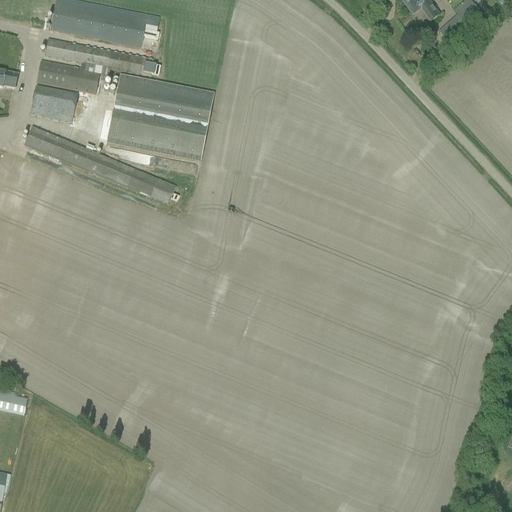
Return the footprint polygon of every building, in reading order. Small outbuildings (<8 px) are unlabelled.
[(61,0),(55,0),(49,32),(140,50),(143,38),(157,41),(159,35),(156,34),(159,19),(61,0)] [(407,9),(412,16),(420,10),(430,23),(438,17),(426,0),(403,0),(409,8),(407,9)] [(437,33),(449,46),(483,16),(468,0),(465,0),(453,12),(456,16),(437,33)] [(152,62),(47,42),(44,58),(81,65),(110,71),(149,79),(152,62)] [(110,71),(81,65),(80,71),(40,63),(36,85),(95,96),(99,77),(108,79),(110,71)] [(0,89),(2,90),(2,88),(14,91),(17,76),(0,72),(0,89)] [(201,162),(213,95),(120,76),(106,144),(201,162)] [(29,117),(72,125),(77,96),(35,89),(29,117)] [(23,148),(167,207),(170,201),(175,188),(32,129),(23,148)] [(27,401),(0,394),(0,413),(24,419),(27,401)]
